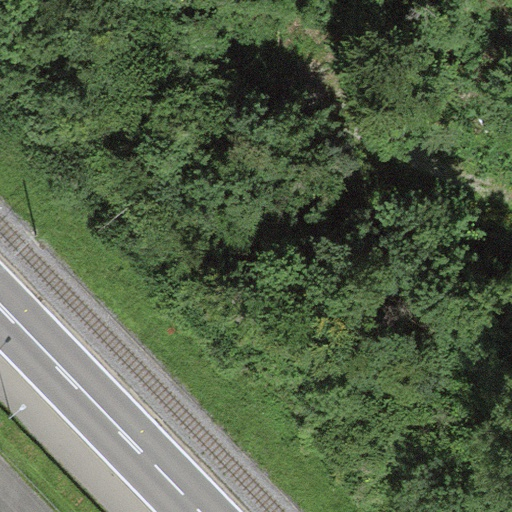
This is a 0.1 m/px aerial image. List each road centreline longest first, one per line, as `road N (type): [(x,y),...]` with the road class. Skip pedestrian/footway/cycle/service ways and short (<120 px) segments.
road 1 (secondary): [(201,511),(0,303)]
road 2 (track): [(511,194),(276,85)]
